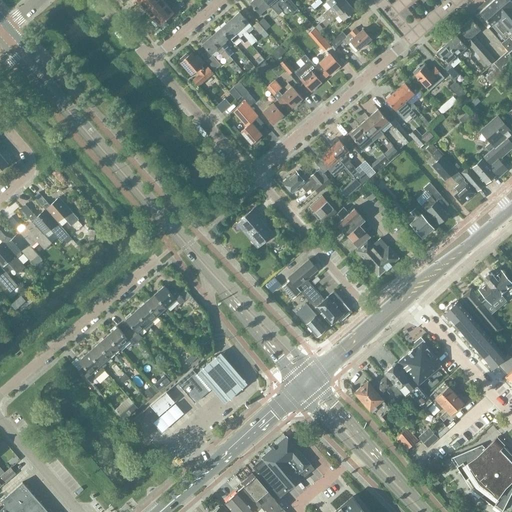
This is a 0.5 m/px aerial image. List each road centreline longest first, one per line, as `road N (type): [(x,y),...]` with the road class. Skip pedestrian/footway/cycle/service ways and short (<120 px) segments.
road 1 (tertiary): [(303,384),(47,86)]
road 2 (residential): [(0,399),(155,261)]
road 3 (residential): [(257,173),(410,38)]
road 4 (residential): [(379,321),(257,173)]
road 5 (tertiary): [(160,511),(303,384)]
road 6 (tertiary): [(427,511),(303,384)]
road 7 (tertiary): [(303,384),(318,411),(413,511)]
road 8 (residential): [(511,407),(444,331),(397,305)]
road 9 (residential): [(257,173),(158,61)]
road 10 (residential): [(79,511),(0,418)]
